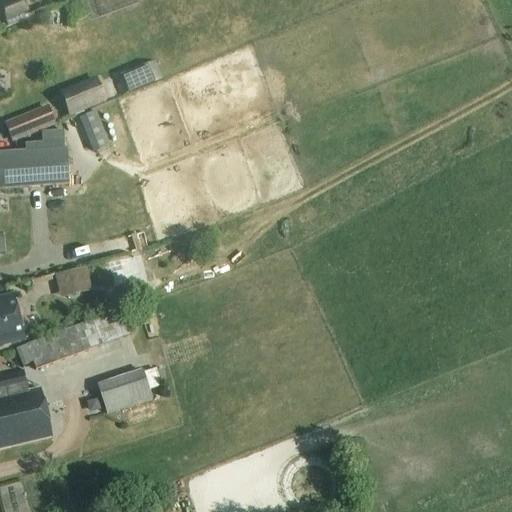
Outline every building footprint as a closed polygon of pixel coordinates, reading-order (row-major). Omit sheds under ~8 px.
[(6,0),(15,20),(29,13),(23,0),(6,0)] [(94,0),(100,15),(137,0),(94,0)] [(121,77),(130,95),(155,83),(147,66),(121,77)] [(96,79),(59,94),(69,119),(106,104),(96,79)] [(47,108),(4,125),(12,145),(55,128),(54,124),(59,122),(55,113),(50,115),(47,108)] [(95,113),(82,119),(96,153),(110,148),(95,113)] [(0,191),(69,187),(69,184),(65,139),(63,139),(63,132),(41,135),(42,144),(24,145),(25,153),(0,155),(0,191)] [(7,238),(0,238),(0,254),(8,254),(7,238)] [(150,285),(144,262),(142,253),(107,262),(115,294),(150,285)] [(70,273),(58,276),(54,277),(57,289),(60,288),(73,285),(89,281),(86,269),(70,273)] [(0,344),(23,339),(12,294),(0,296),(0,344)] [(15,350),(21,368),(33,364),(35,372),(131,336),(125,319),(115,322),(112,314),(15,350)] [(141,372),(96,387),(106,415),(151,401),(148,392),(162,388),(156,370),(143,375),(141,372)] [(29,392),(24,372),(0,377),(0,448),(51,436),(39,390),(29,392)]
